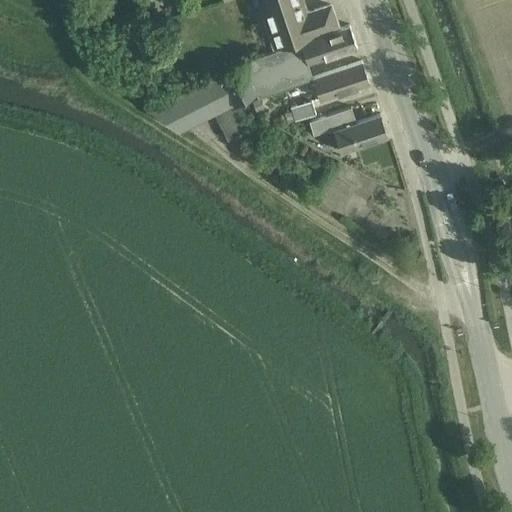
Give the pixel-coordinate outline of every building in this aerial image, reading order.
[(259,0),(264,14),(275,46),(284,43),(319,31),(338,25),(331,4),(312,11),(302,14),(299,3),(303,1),(302,0),(259,0)] [(259,97),(300,82),(312,78),(313,77),(308,63),(358,46),(350,25),(242,63),(242,64),(149,107),(179,127),(258,92),(259,97)] [(313,77),(312,78),(319,99),(351,88),(370,81),(363,60),(344,67),(313,77)] [(313,100),(292,106),(296,119),(317,113),(313,100)] [(342,150),(369,141),(388,135),(381,113),(357,121),(352,106),(333,113),(311,120),(315,133),(330,129),(330,130),(335,129),(342,150)] [(232,107),(216,115),(230,140),(246,132),(232,107)]
